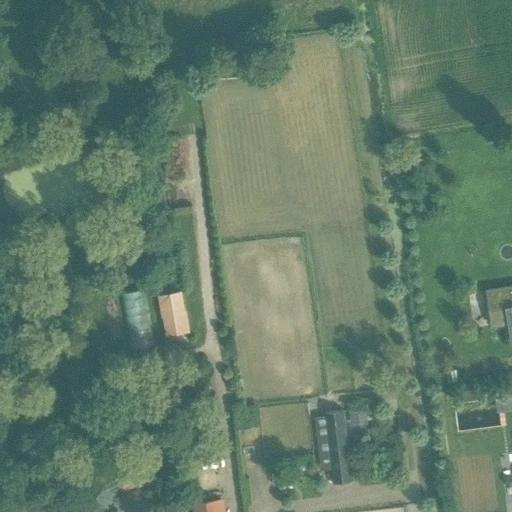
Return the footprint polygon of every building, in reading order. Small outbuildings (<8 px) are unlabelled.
[(120,293),(129,349),(152,346),(143,289),(120,293)] [(184,311),(181,291),(156,295),(160,318),(162,317),(165,335),(190,331),(186,310),(184,311)] [(246,405),(245,405),(246,426),(247,427),(260,426),(259,409),(258,403),(246,405)] [(326,415),(314,417),(320,470),(332,468),(334,481),(352,479),(343,409),(325,411),(326,415)] [(221,511),(219,499),(193,503),(194,511),(221,511)]
